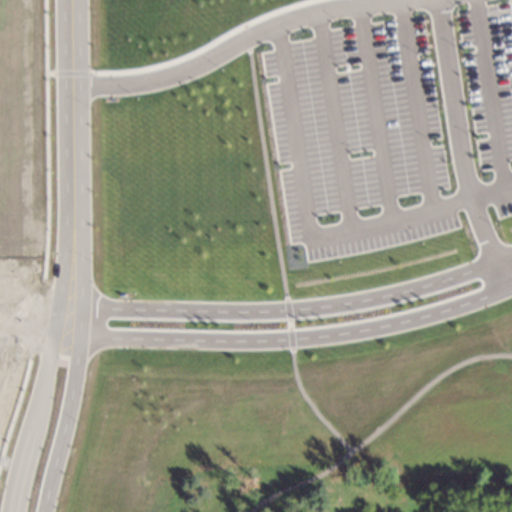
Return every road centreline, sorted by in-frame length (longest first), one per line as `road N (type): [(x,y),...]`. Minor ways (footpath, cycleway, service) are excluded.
road 1 (residential): [(511,256),(441,283),(328,307),(57,308)]
road 2 (residential): [(81,338),(337,336),(511,288)]
road 3 (residential): [(73,252),(13,511)]
road 4 (residential): [(45,511),(79,368),(73,252)]
road 5 (residential): [(73,252),(69,0)]
